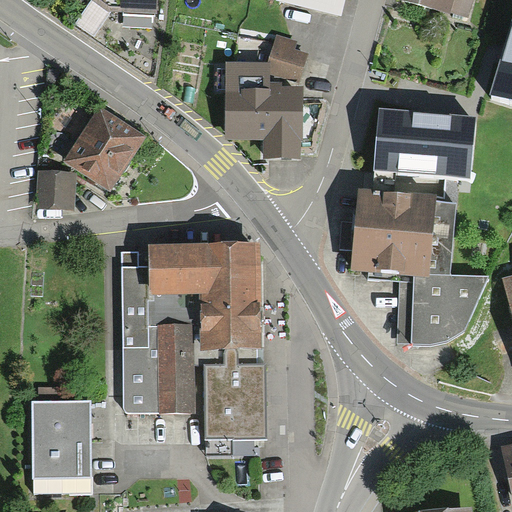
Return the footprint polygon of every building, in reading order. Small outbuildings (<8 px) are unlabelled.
[(90,0),(91,3),(110,16),(160,19),(159,0),(90,0)] [(353,0),(283,0),(282,8),(349,22),(353,0)] [(463,0),(389,0),(388,4),(458,22),(463,0)] [(511,21),(487,100),(511,107),(511,21)] [(300,84),(311,56),(297,51),(299,43),(278,37),(268,64),(227,65),(228,144),(268,144),(268,162),(304,162),(303,92),(273,92),(272,76),(300,84)] [(101,110),(63,163),(112,196),(146,141),(101,110)] [(473,119),(376,112),(372,178),(469,184),(473,119)] [(79,176),(42,173),(39,211),(77,214),(79,176)] [(453,207),(366,200),(359,269),(400,271),(399,344),(439,345),(453,339),(463,332),(487,281),(450,280),(453,207)] [(206,356),(209,442),(268,442),(266,368),(255,369),(254,352),(266,352),(260,245),(150,249),(151,269),(140,269),(140,254),(123,254),(127,418),(198,418),(197,357),(206,356)] [(511,279),(503,282),(511,314),(511,279)] [(95,403),(34,404),(35,496),(96,496),(95,403)] [(511,447),(503,450),(511,487),(511,447)]
